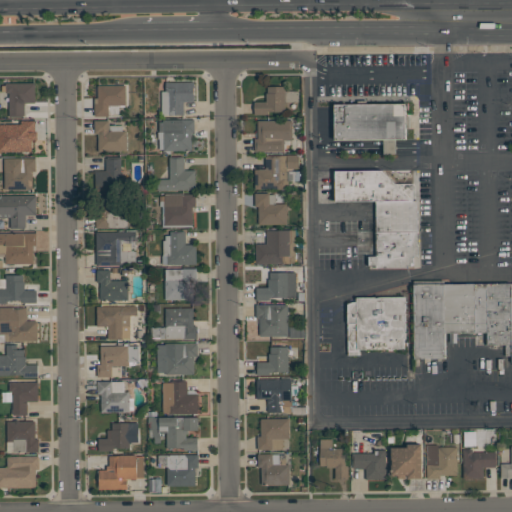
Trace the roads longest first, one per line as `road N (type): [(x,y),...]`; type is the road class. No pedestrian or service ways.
road 1 (secondary): [(511,1),(18,6)]
road 2 (residential): [(225,63),(230,511)]
road 3 (residential): [(59,65),(66,511)]
road 4 (residential): [(0,65),(310,63)]
road 5 (residential): [(230,511),(511,509)]
road 6 (secondary): [(322,34),(511,33)]
road 7 (secondary): [(18,34),(142,35)]
